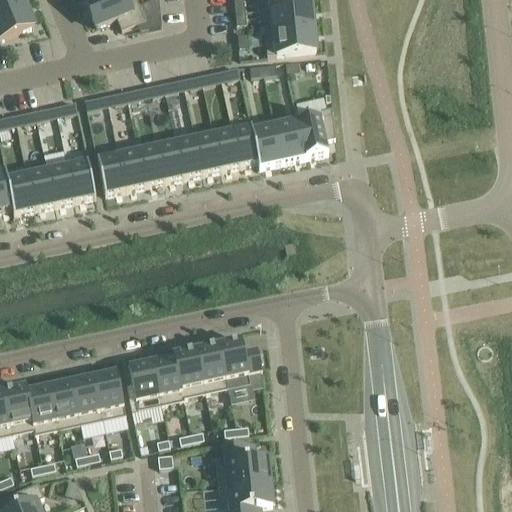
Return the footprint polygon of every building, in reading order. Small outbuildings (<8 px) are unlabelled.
[(0,0),(0,19),(25,9),(21,0),(0,0)] [(82,0),(87,10),(111,0),(82,0)] [(145,26),(139,11),(134,0),(111,0),(87,10),(96,32),(117,24),(121,36),(145,26)] [(260,0),(262,15),(311,9),(309,0),(260,0)] [(235,17),(245,16),(243,3),(234,4),(235,17)] [(157,4),(139,11),(145,26),(148,32),(160,30),(157,4)] [(0,45),(34,31),(25,9),(0,19),(0,45)] [(313,32),(311,9),(262,15),(264,37),(313,32)] [(245,16),(235,17),(236,30),(246,29),(245,16)] [(264,37),(267,61),(316,56),(313,32),(264,37)] [(247,39),(238,40),(239,53),(249,52),(247,39)] [(298,68),(286,69),(287,79),(299,77),(298,68)] [(275,70),(263,72),(263,81),(276,80),(275,70)] [(263,72),(250,73),(251,82),(263,81),(263,72)] [(238,74),(225,76),(227,86),(240,83),(238,74)] [(213,79),(200,82),(203,91),(215,88),(213,79)] [(200,82),(188,84),(190,94),(203,91),(200,82)] [(176,87),(163,90),(165,99),(178,97),(176,87)] [(163,90),(150,92),(152,102),(165,99),(163,90)] [(138,95),(125,98),(128,107),(140,105),(138,95)] [(125,98),(113,101),(115,110),(128,107),(125,98)] [(98,104),(85,106),(87,116),(100,113),(98,104)] [(75,109),(62,111),(64,121),(77,118),(75,109)] [(298,120),(295,121),(304,164),(307,164),(328,159),(328,158),(327,158),(325,146),(335,144),(332,113),(319,116),(314,117),(298,120)] [(47,115),(34,117),(36,127),(49,124),(47,115)] [(34,117),(22,120),(24,130),(36,127),(34,117)] [(282,169),(304,164),(295,121),(294,121),(295,126),(274,130),(282,169)] [(7,123),(0,124),(0,134),(9,133),(7,123)] [(251,132),(250,132),(260,174),(261,174),(260,174),(282,169),(274,130),(252,135),(251,132)] [(259,174),(260,174),(250,132),(232,136),(239,172),(258,168),(259,174)] [(232,136),(213,140),(221,176),(239,172),(232,136)] [(202,180),(221,176),(213,140),(194,144),(202,180)] [(194,144),(175,148),(183,184),(202,180),(194,144)] [(175,148),(157,152),(164,188),(183,184),(175,148)] [(157,152),(138,156),(146,192),(164,188),(157,152)] [(138,156),(118,160),(126,196),(146,192),(138,156)] [(62,157),(44,161),(47,175),(54,211),(74,207),(67,171),(66,171),(62,157)] [(106,200),(126,196),(118,160),(97,165),(105,201),(106,201),(106,200)] [(88,167),(67,171),(74,207),(94,203),(95,203),(88,167)] [(6,175),(0,176),(0,217),(12,214),(13,214),(7,184),(6,175)] [(47,175),(27,179),(34,216),(54,211),(47,175)] [(7,184),(13,214),(12,214),(14,221),(15,220),(34,216),(27,179),(7,184)] [(218,350),(227,394),(250,389),(248,380),(262,377),(257,355),(244,357),(241,345),(218,350)] [(196,355),(205,399),(227,394),(218,350),(196,355)] [(183,404),(184,404),(205,399),(196,355),(172,360),(173,362),(183,404)] [(151,367),(161,411),(184,406),(184,404),(183,404),(173,362),(151,367)] [(151,367),(128,372),(138,416),(161,411),(151,367)] [(116,377),(93,382),(105,438),(128,433),(116,377)] [(93,382),(71,387),(80,431),(83,443),(105,438),(93,382)] [(58,436),(80,431),(70,387),(48,391),(58,436)] [(12,441),(33,436),(35,436),(26,396),(27,396),(26,391),(3,396),(12,441)] [(58,436),(48,391),(27,396),(26,396),(35,436),(33,436),(35,441),(58,436)] [(0,396),(0,443),(12,441),(3,396),(0,396)] [(236,434),(236,441),(248,440),(247,432),(236,434)] [(236,441),(236,434),(224,435),(225,443),(236,441)] [(202,438),(190,440),(192,448),(204,445),(202,438)] [(192,448),(190,440),(179,443),(180,450),(192,448)] [(156,446),(158,454),(169,451),(168,444),(156,446)] [(224,453),(225,467),(216,469),(218,492),(272,487),(270,467),(268,468),(267,463),(254,465),(253,450),(224,453)] [(109,456),(111,464),(122,461),(120,454),(109,456)] [(86,461),(88,469),(100,466),(98,459),(86,461)] [(159,474),(173,472),(172,460),(158,462),(159,474)] [(88,469),(86,461),(75,464),(77,471),(88,469)] [(42,471),(44,478),(55,476),(54,468),(42,471)] [(30,473),(32,481),(44,478),(42,471),(30,473)] [(10,482),(0,486),(0,488),(2,494),(13,490),(10,482)] [(260,511),(272,511),(272,506),(274,506),(272,487),(218,492),(220,511),(260,511)] [(42,511),(40,505),(44,503),(38,489),(13,499),(18,511),(17,511),(42,511)]
